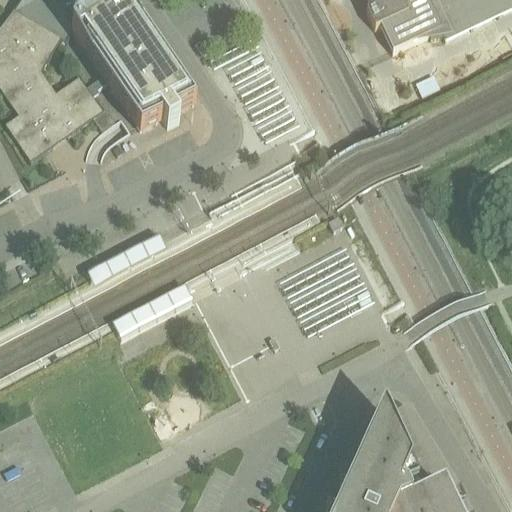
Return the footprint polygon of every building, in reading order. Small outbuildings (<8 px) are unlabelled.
[(0,32),(0,96),(14,117),(17,114),(17,115),(21,119),(4,131),(30,168),(45,157),(53,153),(49,147),(58,140),(63,137),(67,143),(92,125),(96,130),(101,138),(112,131),(114,129),(105,116),(102,118),(91,102),(86,94),(74,77),(73,78),(77,84),(55,99),(41,77),(60,45),(66,48),(71,38),(79,25),(71,13),(88,0),(24,0),(11,18),(0,32)] [(59,52),(112,131),(130,118),(139,131),(154,123),(156,127),(193,109),(118,0),(81,0),(69,8),(77,20),(59,52)] [(445,43),(425,0),(367,0),(374,13),(366,17),(374,35),(382,31),(394,55),(391,57),(392,59),(428,41),(430,44),(442,42),(445,46),(447,45),(445,43)] [(511,0),(425,0),(445,43),(511,11),(511,0)] [(337,222),(327,227),(332,237),(342,232),(337,222)] [(461,511),(458,503),(450,506),(443,492),(443,491),(427,499),(423,501),(420,496),(383,416),(382,416),(349,489),(342,486),(337,498),(344,501),(343,504),(338,511),(461,511)]
